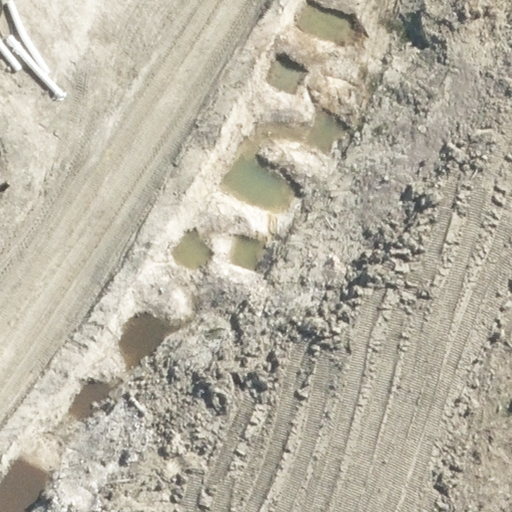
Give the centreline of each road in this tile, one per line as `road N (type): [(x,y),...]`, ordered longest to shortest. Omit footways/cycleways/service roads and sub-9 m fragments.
road 1 (trunk): [(176,0),(112,179),(0,410)]
road 2 (trunk): [(0,186),(76,0)]
